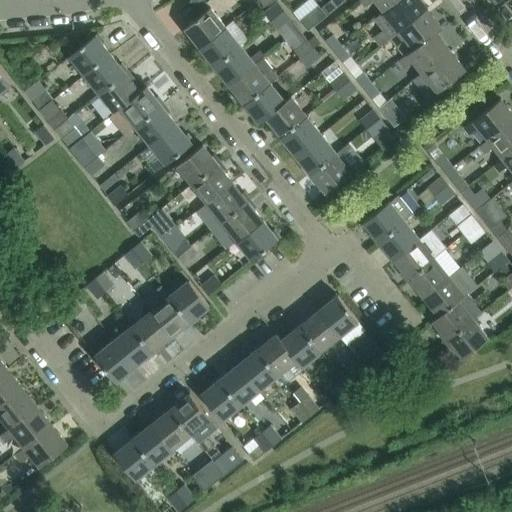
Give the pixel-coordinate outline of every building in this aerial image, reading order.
[(204,0),(189,0),(190,0),(197,9),(206,2),(204,0)] [(344,0),(329,0),(321,7),(327,14),(344,0)] [(384,11),(397,0),(359,0),(365,6),(372,0),(375,0),(383,10),(384,11)] [(389,37),(426,8),(420,0),(397,0),(384,11),(383,10),(374,18),(383,29),(373,37),(379,44),(389,36),(389,37)] [(270,21),(283,11),(283,10),(275,1),(262,12),(270,21)] [(199,46),(225,26),(210,7),(184,27),(199,46)] [(308,30),(327,14),(321,7),(309,16),(306,13),(299,19),(308,30)] [(441,27),(426,8),(389,37),(404,55),(397,60),(398,61),(435,31),(435,32),(441,27)] [(289,17),(283,10),(283,11),(270,21),(285,40),(298,29),(289,17)] [(212,67),(240,45),(225,26),(199,46),(208,57),(206,59),(212,67)] [(350,52),(360,46),(349,27),(339,33),(350,52)] [(313,48),(298,29),(285,40),(300,58),(313,48)] [(450,50),(435,32),(435,31),(398,61),(403,68),(413,60),(422,72),(450,50)] [(69,55),(84,74),(110,53),(101,42),(103,40),(97,32),(69,55)] [(334,51),(341,45),(333,34),(325,40),(334,51)] [(229,84),(255,63),(240,45),(212,67),(218,75),(220,73),(229,84)] [(349,55),(341,45),(334,51),(342,61),(349,55)] [(300,58),(307,67),(320,57),(313,48),(300,58)] [(465,69),(450,50),(422,72),(413,79),(418,87),(419,86),(428,99),(465,69)] [(119,64),(110,53),(84,74),(100,93),(127,70),(121,63),(119,64)] [(242,105),(270,82),(277,76),(263,58),(255,63),(229,84),(238,95),(236,97),(242,105)] [(0,88),(9,81),(0,69),(0,88)] [(140,91),(139,90),(131,80),(133,78),(127,70),(100,93),(115,112),(121,107),(121,106),(140,91)] [(336,91),(348,81),(341,72),(329,82),(336,91)] [(364,88),(371,82),(362,72),(355,78),(364,88)] [(24,89),(31,98),(44,89),(37,80),(24,89)] [(354,88),(348,81),(336,91),(342,98),(354,88)] [(265,117),(285,101),(284,101),(270,82),(242,105),(248,112),(250,110),(259,122),(266,117),(265,117)] [(364,88),(379,107),(386,101),(371,82),(364,88)] [(146,85),(139,90),(140,91),(121,106),(121,107),(135,125),(163,103),(157,95),(155,97),(146,85)] [(278,137),(306,115),(291,96),(284,101),(285,101),(265,117),(266,117),(274,128),(272,129),(278,137)] [(488,139),(511,120),(511,112),(500,98),(463,127),(470,136),(479,128),(487,139),(488,139)] [(150,144),(176,123),(167,112),(169,110),(163,103),(135,125),(150,144)] [(55,128),(68,117),(62,109),(48,120),(55,128)] [(366,128),(378,118),(371,109),(359,119),(366,128)] [(388,118),(393,125),(404,117),(398,110),(388,118)] [(295,154),(321,134),(306,115),(278,137),(284,145),(286,143),(295,154)] [(74,126),(68,117),(55,128),(61,136),(74,126)] [(378,118),(366,128),(372,135),(384,125),(378,118)] [(503,158),(511,150),(511,120),(488,139),(487,139),(478,146),(485,154),(494,146),(503,157),(503,158)] [(185,135),(176,123),(150,144),(165,163),(194,141),(187,133),(185,135)] [(44,144),(52,138),(42,125),(34,131),(44,144)] [(308,175),(336,152),(321,134),(295,154),(304,165),(302,167),(308,175)] [(177,164),(192,183),(220,161),(214,154),(211,155),(202,144),(177,164)] [(77,158),(83,166),(89,161),(97,155),(90,147),(77,158)] [(458,147),(449,153),(462,172),(471,166),(458,147)] [(13,148),(5,154),(15,168),(24,161),(13,148)] [(437,162),(446,173),(453,167),(437,148),(430,153),(437,161),(437,162)] [(511,150),(503,158),(503,157),(493,165),(500,173),(510,165),(511,167),(511,150)] [(351,171),(336,152),(308,175),(314,182),(316,180),(325,192),(351,171)] [(15,168),(5,154),(0,157),(0,165),(6,174),(15,168)] [(97,155),(89,161),(83,166),(91,175),(104,165),(97,155)] [(226,169),(220,161),(192,183),(207,202),(232,182),(223,171),(226,169)] [(461,177),(453,167),(446,173),(454,183),(461,177)] [(434,195),(447,185),(441,177),(428,188),(434,195)] [(222,221),(250,199),(244,191),(241,193),(232,182),(207,202),(222,221)] [(106,195),(113,205),(127,194),(119,185),(106,195)] [(454,194),(447,185),(434,195),(441,204),(454,194)] [(467,199),(476,210),(483,204),(474,193),(467,199)] [(376,242),(404,219),(412,213),(397,194),(363,221),(372,232),(370,234),(376,242)] [(256,206),(250,199),(222,221),(237,240),(262,219),(253,208),(256,206)] [(498,223),(483,204),(476,210),(491,230),(498,223)] [(166,218),(160,209),(147,219),(154,227),(166,218)] [(140,210),(127,220),(133,229),(147,218),(140,210)] [(458,225),(464,233),(477,222),(471,215),(458,225)] [(271,231),(262,219),(237,240),(252,259),(280,237),(273,229),(271,231)] [(393,259),(419,238),(404,219),(376,242),(382,250),(385,248),(393,259)] [(477,222),(464,233),(471,241),(483,231),(477,222)] [(511,242),(511,240),(498,223),(491,230),(506,248),(511,242)] [(177,256),(189,246),(183,238),(170,247),(177,256)] [(406,279),(434,257),(419,238),(393,259),(402,270),(400,272),(406,279)] [(140,242),(132,248),(143,261),(150,255),(140,242)] [(196,255),(189,246),(177,256),(184,264),(196,255)] [(143,261),(132,248),(123,255),(134,268),(143,261)] [(488,262),(495,270),(507,261),(500,252),(488,262)] [(423,296),(449,276),(434,257),(406,279),(412,287),(415,285),(423,296)] [(458,300),(464,295),(476,285),(461,266),(449,276),(423,296),(432,307),(430,309),(436,316),(436,317),(458,299),(458,300)] [(102,271),(94,278),(105,291),(113,284),(102,271)] [(201,286),(207,294),(219,283),(213,276),(201,286)] [(94,278),(86,284),(97,297),(105,291),(94,278)] [(209,305),(189,280),(170,295),(192,323),(199,317),(198,314),(209,305)] [(337,294),(318,310),(339,335),(358,320),(337,294)] [(192,323),(170,295),(151,310),(171,335),(182,327),(184,329),(192,323)] [(473,318),(458,300),(458,299),(436,317),(436,316),(432,319),(441,331),(439,333),(445,341),(473,318)] [(76,315),(65,302),(57,308),(67,321),(76,315)] [(160,344),(171,335),(151,310),(132,325),(154,353),(162,347),(160,344)] [(339,335),(318,310),(300,325),(320,350),(339,335)] [(488,337),(473,318),(445,341),(451,348),(454,346),(463,358),(488,337)] [(147,359),(154,353),(132,325),(113,340),(134,365),(145,356),(147,359)] [(300,325),(281,339),(281,340),(296,359),(295,360),(300,366),(320,350),(300,325)] [(296,359),(281,340),(281,339),(276,333),(257,348),(277,374),(295,360),(296,359)] [(123,374),(134,365),(113,340),(94,355),(117,383),(124,377),(123,374)] [(277,374),(257,348),(238,363),(259,389),(277,374)] [(371,354),(382,367),(390,361),(380,348),(371,354)] [(0,375),(8,369),(0,358),(0,375)] [(259,389),(238,363),(220,378),(240,404),(259,389)] [(0,404),(23,388),(8,369),(0,375),(0,404)] [(361,384),(355,377),(350,371),(342,378),(346,382),(353,391),(361,384)] [(240,404),(220,378),(201,394),(221,419),(240,404)] [(353,391),(346,382),(342,378),(334,384),(344,397),(353,391)] [(38,407),(23,388),(0,404),(0,414),(10,428),(38,407)] [(190,392),(171,408),(191,433),(210,418),(190,392)] [(299,401),(307,411),(310,415),(318,408),(308,395),(299,401)] [(310,415),(307,411),(299,401),(291,408),(302,421),(310,415)] [(38,407),(10,428),(0,435),(5,442),(15,435),(24,446),(53,425),(38,407)] [(191,433),(171,408),(152,423),(172,448),(191,433)] [(172,448),(152,423),(133,438),(154,463),(172,448)] [(67,444),(53,425),(24,446),(15,454),(21,461),(30,453),(40,466),(67,444)] [(270,425),(262,431),(273,444),(281,438),(270,425)] [(273,444),(262,431),(254,438),(264,451),(273,444)] [(154,463),(133,438),(114,453),(135,478),(154,463)] [(221,454),(213,461),(224,474),(232,467),(221,454)] [(224,474),(213,461),(213,460),(193,476),(204,490),(224,474)] [(184,484),(176,491),(186,504),(195,497),(184,484)] [(186,504),(176,491),(167,497),(178,511),(186,504)]
